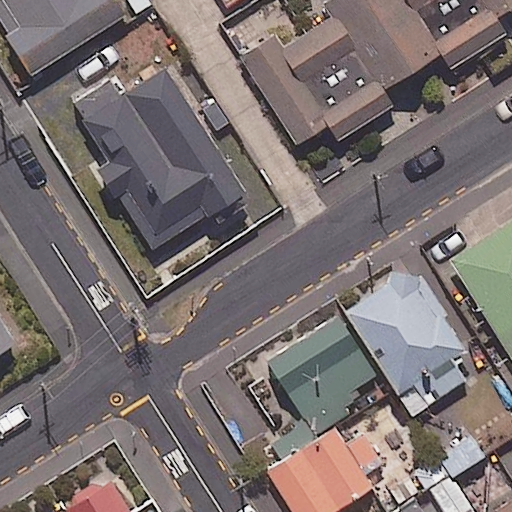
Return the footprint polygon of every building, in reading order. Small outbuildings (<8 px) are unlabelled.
[(0,0),(0,16),(31,66),(121,11),(114,0),(0,0)] [(382,86),(438,50),(448,67),(502,33),(492,17),(511,3),(511,0),(311,0),(308,2),(318,19),(282,42),(272,25),(235,48),(293,141),(327,120),(337,137),(392,102),(382,86)] [(108,152),(93,162),(145,246),(207,208),(215,222),(250,200),(157,48),(75,98),(108,152)] [(511,213),(444,256),(511,363),(511,213)] [(462,342),(410,263),(342,308),(411,411),(462,377),(446,353),(462,342)] [(373,371),(333,312),(265,357),(313,429),(358,399),(350,387),(373,371)] [(0,340),(11,333),(0,317),(0,340)] [(345,443),(333,424),(266,465),(294,511),(324,511),(388,473),(363,432),(345,443)] [(474,511),(450,474),(428,488),(443,511),(474,511)] [(129,511),(107,477),(51,511),(129,511)] [(423,511),(413,496),(386,511),(423,511)] [(511,511),(511,496),(493,509),(495,511),(511,511)]
